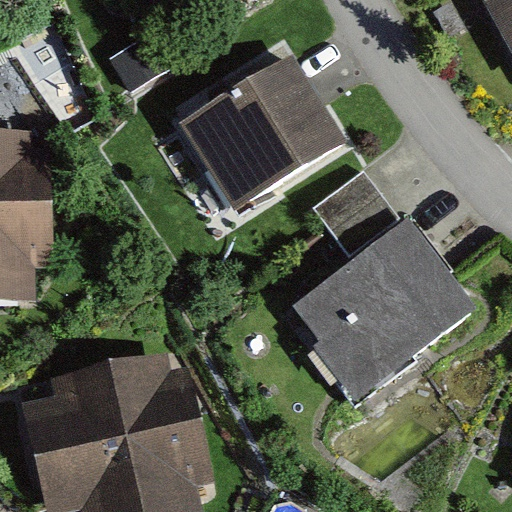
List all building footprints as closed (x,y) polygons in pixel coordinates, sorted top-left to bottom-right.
[(511,0),(501,0),(482,10),(511,66),(511,0)] [(345,150),(290,62),(182,130),(236,217),(345,150)] [(34,137),(0,137),(0,303),(35,304),(35,274),(49,275),(50,154),(34,154),(34,137)] [(476,319),(370,178),(320,216),(359,267),(289,319),(357,409),(476,319)] [(56,401),(23,405),(38,511),(196,511),(195,504),(209,502),(191,375),(178,377),(177,365),(53,382),(56,401)]
